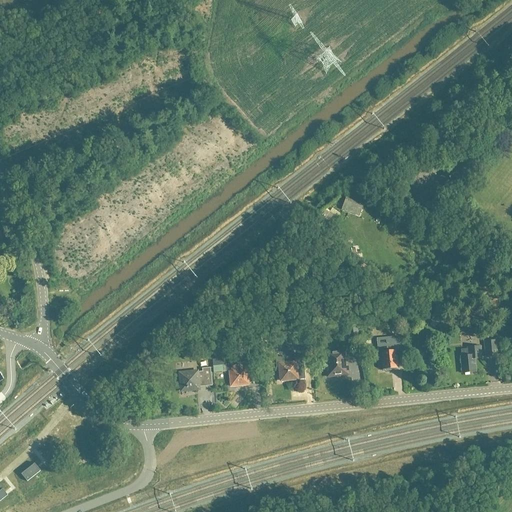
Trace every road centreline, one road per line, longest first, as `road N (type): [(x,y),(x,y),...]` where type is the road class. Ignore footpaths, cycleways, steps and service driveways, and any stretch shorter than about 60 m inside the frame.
road 1 (tertiary): [(143,424),(511,388)]
road 2 (unclassified): [(37,347),(40,280),(0,166)]
road 3 (tertiary): [(143,424),(99,414),(37,347)]
road 4 (unclassified): [(72,511),(144,480),(150,460),(143,424)]
road 5 (unclassified): [(511,68),(441,119),(432,166)]
